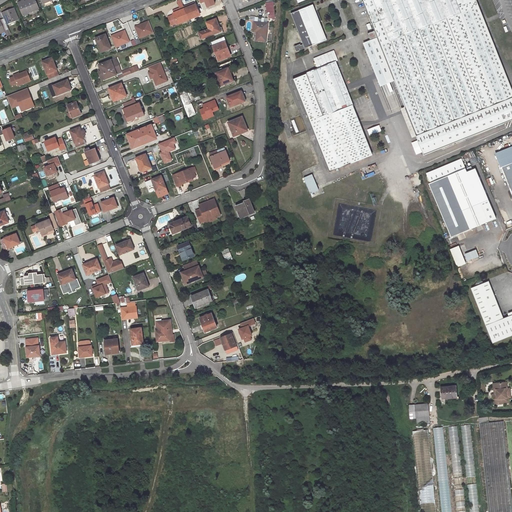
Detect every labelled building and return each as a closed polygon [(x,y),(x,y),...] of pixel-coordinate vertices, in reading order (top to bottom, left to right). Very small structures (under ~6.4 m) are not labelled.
[(24,0),(17,3),(23,15),(39,8),(35,0),(30,0),(29,1),(28,0),(27,0),(24,2),(24,0)] [(174,13),(173,13),(174,15),(177,23),(177,24),(188,20),(183,7),(180,0),(179,0),(177,1),(180,8),(181,10),(174,13)] [(362,0),(375,31),(377,38),(371,40),(374,48),(366,50),(375,71),(388,66),(394,80),(421,147),(438,140),(452,134),(501,115),(504,123),(511,119),(511,90),(476,0),(362,0)] [(273,2),(266,3),(266,13),(270,13),(270,15),(274,15),(273,2)] [(187,5),(183,7),(188,20),(199,15),(195,5),(191,6),(188,7),(187,5)] [(313,5),(291,13),(303,44),(301,45),(300,44),(294,46),(296,52),(326,40),(313,5)] [(4,18),(0,20),(3,26),(5,31),(9,29),(7,25),(19,20),(14,8),(2,12),(3,13),(5,18),(4,18)] [(174,15),(168,17),(171,25),(177,23),(174,15)] [(209,29),(199,33),(201,39),(208,36),(221,32),(219,28),(216,19),(206,23),(209,29)] [(140,38),(153,32),(149,21),(135,27),(140,38)] [(266,41),(268,23),(254,22),(253,32),(257,32),(256,40),(266,41)] [(221,32),(208,36),(208,38),(223,33),(221,27),(219,28),(221,32)] [(115,47),(129,42),(125,31),(111,36),(115,47)] [(375,31),(367,33),(371,40),(377,38),(375,31)] [(111,48),(105,35),(95,39),(96,40),(97,44),(101,52),(111,48)] [(371,40),(363,43),(366,50),(374,48),(371,40)] [(225,42),(213,47),(218,61),(230,56),(225,42)] [(52,58),(42,62),(47,74),(49,79),(58,75),(56,70),(54,66),(55,66),(52,58)] [(111,60),(99,65),(101,71),(103,75),(104,74),(106,79),(116,74),(115,71),(120,69),(116,59),(111,61),(111,60)] [(307,73),(293,79),(330,172),(351,163),(372,155),(335,62),(312,72),(307,73)] [(167,81),(160,63),(149,67),(151,72),(153,78),(156,85),(167,81)] [(388,66),(375,71),(380,85),(394,80),(388,66)] [(228,68),(216,73),(221,86),(227,83),(228,84),(231,83),(230,82),(232,81),(229,75),(230,74),(228,68)] [(14,77),(10,79),(13,85),(17,84),(18,86),(31,81),(27,71),(14,76),(14,77)] [(67,80),(53,86),(57,95),(71,90),(69,84),(68,84),(67,80)] [(121,84),(109,89),(114,101),(114,102),(118,100),(127,96),(121,84)] [(391,113),(380,86),(375,88),(385,115),(391,113)] [(23,96),(28,94),(33,107),(35,106),(27,88),(21,91),(23,96)] [(185,90),(179,92),(181,96),(180,96),(184,106),(191,104),(185,90)] [(21,91),(7,96),(11,107),(21,103),(24,110),(33,107),(28,94),(23,96),(21,91)] [(240,92),(226,97),(230,107),(245,101),(242,95),(241,96),(240,92)] [(125,108),(136,104),(135,99),(123,104),(125,108)] [(214,115),(212,112),(219,109),(215,100),(202,105),(204,108),(199,110),(202,116),(206,114),(208,116),(209,117),(214,115)] [(76,102),(67,105),(70,113),(68,114),(69,118),(72,117),(72,118),(81,114),(76,102)] [(21,103),(11,107),(12,108),(19,105),(22,111),(24,110),(21,103)] [(127,114),(126,114),(128,120),(134,117),(135,119),(140,117),(139,116),(144,114),(139,103),(136,104),(125,108),(127,114)] [(184,106),(189,117),(196,114),(191,104),(184,106)] [(501,115),(452,134),(455,141),(456,142),(504,123),(501,115)] [(242,117),(228,123),(234,136),(239,134),(239,133),(247,130),(242,117)] [(0,135),(4,134),(7,140),(15,137),(10,127),(3,130),(1,126),(0,125),(0,135)] [(133,132),(127,135),(132,148),(144,144),(144,142),(156,137),(154,131),(151,125),(136,131),(135,128),(132,129),(133,132)] [(79,128),(70,131),(75,143),(76,147),(86,143),(82,135),(85,134),(84,131),(81,132),(79,128)] [(452,134),(438,140),(441,146),(455,141),(452,134)] [(48,151),(59,147),(60,150),(65,148),(61,138),(56,140),(55,137),(44,142),(48,151)] [(175,149),(173,144),(176,143),(174,138),(159,144),(162,152),(161,153),(164,163),(172,160),(169,152),(175,149)] [(438,140),(421,147),(424,155),(441,148),(441,146),(438,140)] [(89,148),(84,150),(90,164),(91,164),(99,161),(95,149),(90,150),(89,148)] [(191,153),(183,156),(185,160),(192,157),(197,155),(194,148),(189,149),(191,153)] [(218,154),(210,157),(215,168),(220,166),(220,164),(230,160),(224,148),(217,151),(218,154)] [(146,154),(136,158),(135,159),(138,165),(139,165),(141,172),(151,168),(146,154)] [(48,161),(50,165),(44,167),(48,176),(57,172),(55,167),(60,165),(57,157),(48,161)] [(157,170),(163,168),(160,159),(154,161),(157,170)] [(461,159),(426,174),(430,183),(448,176),(470,229),(496,218),(475,169),(471,170),(467,172),(466,170),(465,169),(465,168),(461,159)] [(511,162),(500,167),(511,196),(511,162)] [(192,168),(173,175),(177,186),(187,182),(187,180),(192,178),(191,174),(194,173),(194,172),(192,168)] [(104,172),(94,176),(99,188),(99,187),(101,191),(110,188),(108,184),(106,179),(107,179),(104,172)] [(312,174),(304,178),(311,194),(319,190),(312,174)] [(161,176),(152,179),(154,184),(153,184),(156,191),(166,188),(161,176)] [(58,184),(48,187),(54,202),(63,199),(68,198),(64,187),(60,189),(58,184)] [(4,198),(0,199),(0,201),(1,203),(10,200),(8,193),(3,195),(4,198)] [(92,202),(91,197),(84,200),(90,215),(101,211),(98,204),(93,206),(92,202)] [(117,207),(115,203),(116,202),(114,197),(101,203),(104,212),(117,207)] [(220,215),(214,199),(199,205),(200,209),(196,211),(200,223),(206,221),(205,219),(214,215),(215,217),(220,215)] [(255,213),(249,199),(242,202),(243,203),(236,206),(241,218),(255,213)] [(62,209),(55,211),(59,222),(58,223),(59,226),(60,225),(60,226),(67,224),(67,222),(63,213),(62,209)] [(76,209),(68,212),(63,213),(67,222),(73,220),(75,226),(81,223),(76,209)] [(0,225),(9,222),(4,211),(0,213),(0,225)] [(51,218),(36,224),(39,231),(40,230),(42,235),(48,233),(47,232),(54,229),(53,229),(58,227),(53,212),(49,214),(51,218)] [(173,233),(191,226),(187,216),(169,224),(173,233)] [(16,234),(1,240),(5,251),(9,249),(8,247),(12,246),(13,246),(20,243),(16,234)] [(134,249),(132,244),(131,244),(129,240),(116,245),(120,255),(134,249)] [(194,255),(188,241),(178,246),(180,252),(183,251),(186,259),(194,255)] [(463,246),(455,249),(461,264),(479,257),(476,249),(466,254),(463,246)] [(230,252),(223,255),(225,260),(232,258),(230,252)] [(107,260),(103,261),(109,274),(124,268),(122,262),(115,264),(114,263),(113,262),(111,258),(107,260)] [(90,262),(83,265),(87,275),(93,272),(95,276),(103,273),(97,260),(91,263),(90,262)] [(203,277),(199,266),(181,273),(186,284),(203,277)] [(75,279),(72,270),(65,273),(65,272),(58,275),(62,285),(75,279)] [(33,273),(34,284),(46,283),(46,277),(45,277),(45,274),(37,275),(37,272),(33,273)] [(21,285),(34,284),(33,273),(29,273),(29,276),(24,276),(24,277),(20,278),(21,285)] [(147,282),(143,273),(133,277),(136,285),(134,286),(135,291),(148,287),(147,282)] [(98,279),(100,284),(98,284),(92,287),(97,297),(108,292),(105,284),(112,281),(109,275),(98,279)] [(476,286),(471,288),(493,343),(511,335),(511,315),(503,318),(489,281),(483,283),(476,286)] [(44,300),(43,290),(29,291),(29,296),(28,296),(29,302),(44,300)] [(200,305),(212,300),(211,297),(208,290),(191,296),(195,306),(199,304),(200,305)] [(241,304),(238,298),(231,302),(233,307),(241,304)] [(137,306),(122,308),(123,319),(138,318),(137,306)] [(217,327),(211,313),(208,315),(205,316),(200,318),(205,332),(217,327)] [(239,324),(241,328),(247,325),(254,323),(253,318),(239,324)] [(172,335),(170,320),(161,321),(162,325),(157,325),(157,331),(156,331),(157,340),(161,340),(161,341),(170,340),(169,335),(172,335)] [(241,328),(237,329),(241,339),(243,338),(249,335),(250,335),(247,325),(241,328)] [(143,342),(141,328),(135,329),(131,329),(133,345),(139,344),(138,343),(143,342)] [(237,349),(231,333),(221,337),(227,353),(237,349)] [(67,352),(65,341),(58,342),(58,337),(50,338),(52,353),(57,353),(57,354),(67,352)] [(27,347),(38,346),(37,338),(27,339),(26,341),(27,347)] [(119,351),(117,339),(105,340),(106,354),(114,353),(114,352),(119,351)] [(40,356),(39,345),(38,346),(27,347),(26,347),(27,356),(31,356),(32,357),(40,356)] [(93,356),(91,346),(79,347),(78,347),(80,357),(84,356),(84,357),(93,356)] [(506,382),(495,384),(496,394),(494,394),(492,395),(493,404),(509,402),(508,397),(511,397),(510,388),(507,388),(506,382)] [(456,386),(440,387),(441,399),(449,398),(449,397),(457,396),(456,386)] [(428,403),(409,405),(410,419),(417,419),(417,424),(430,422),(428,403)] [(457,426),(449,427),(452,467),(460,466),(457,426)] [(450,511),(443,427),(434,428),(440,511),(445,511),(450,511)] [(436,511),(429,429),(414,431),(420,511),(436,511)]
